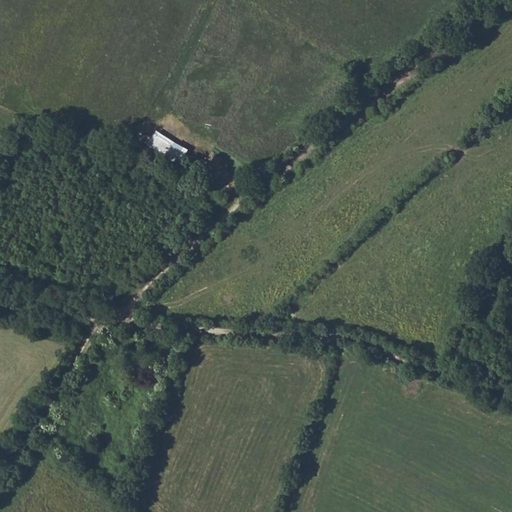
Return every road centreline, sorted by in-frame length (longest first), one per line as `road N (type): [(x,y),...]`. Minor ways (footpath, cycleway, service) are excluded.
road 1 (track): [(511,0),(259,188),(104,326),(0,480)]
road 2 (track): [(511,404),(358,343),(124,324),(83,328),(0,302)]
